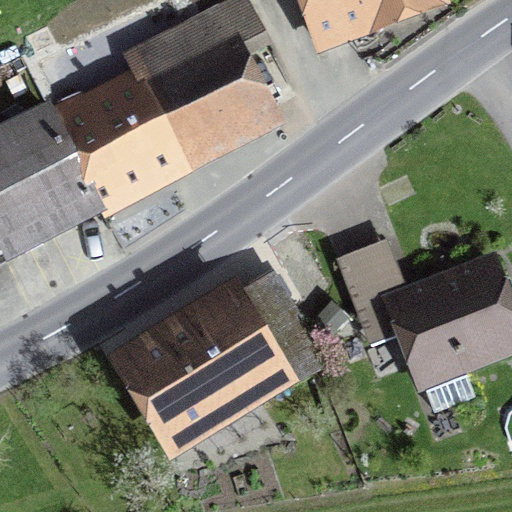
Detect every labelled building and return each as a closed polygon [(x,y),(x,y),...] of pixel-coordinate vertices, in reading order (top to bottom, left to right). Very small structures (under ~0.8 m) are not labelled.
[(326,0),(350,65),(481,18),(474,0),(326,0)] [(79,129),(130,226),(311,138),(277,68),(295,59),(269,7),(161,60),(172,82),(79,129)] [(74,118),(0,156),(0,186),(44,271),(130,226),(79,129),(74,118)] [(511,376),(511,272),(440,299),(423,253),(374,270),(406,358),(433,348),(452,399),(511,376)] [(205,473),(331,394),(267,294),(142,373),(205,473)]
